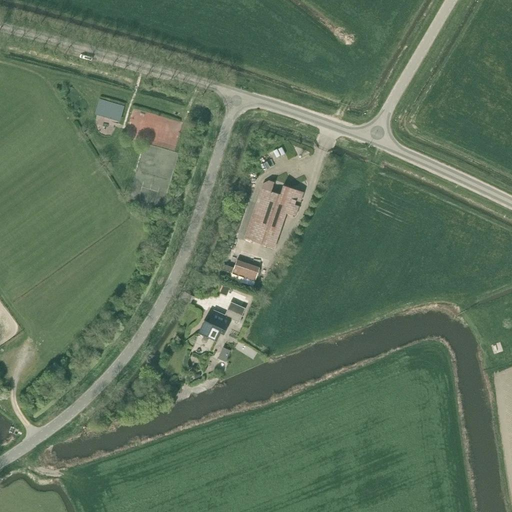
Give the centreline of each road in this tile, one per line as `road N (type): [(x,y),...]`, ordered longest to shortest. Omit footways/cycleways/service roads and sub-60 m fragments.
road 1 (tertiary): [(0,464),(92,393),(151,321),(187,249),(237,93)]
road 2 (tertiary): [(237,93),(0,26)]
road 3 (tertiary): [(374,140),(451,0)]
road 4 (tertiary): [(511,203),(374,140)]
road 5 (tertiary): [(374,140),(237,93)]
